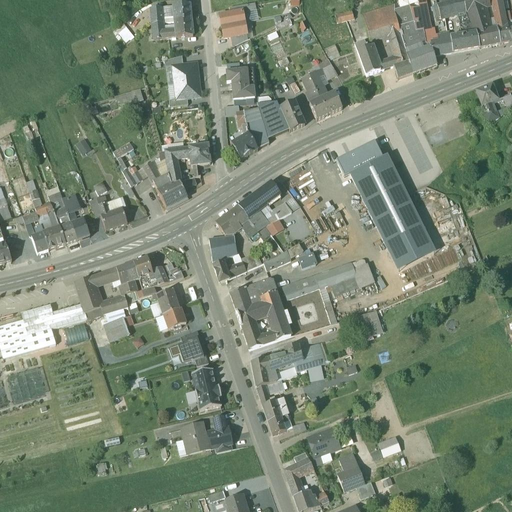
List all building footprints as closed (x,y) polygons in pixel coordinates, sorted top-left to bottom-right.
[(431,29),(424,0),(417,0),(419,7),(420,7),(425,30),(431,29)] [(465,0),(463,1),(466,14),(473,34),(476,34),(491,32),(490,26),(486,9),(482,10),(479,0),(465,0)] [(488,0),(479,0),(482,10),(486,9),(491,7),(488,0)] [(501,0),(492,3),(496,24),(496,25),(505,23),(504,15),(501,1),(501,0)] [(463,1),(437,8),(440,20),(445,19),(444,18),(458,16),(466,14),(463,1)] [(255,5),(229,10),(231,16),(242,14),(248,13),(256,11),(255,5)] [(189,7),(173,8),(174,24),(191,22),(189,7)] [(377,65),(371,48),(357,53),(366,78),(380,73),(391,70),(393,69),(398,81),(413,75),(409,63),(407,64),(405,56),(399,33),(399,32),(394,11),(393,7),(374,13),(361,16),(369,41),(381,38),(388,36),(396,59),(388,61),(377,65)] [(431,29),(425,30),(420,7),(419,7),(414,9),(417,24),(414,24),(416,32),(423,31),(425,41),(435,39),(433,29),(431,29)] [(421,50),(418,51),(415,44),(418,43),(416,32),(414,24),(410,8),(394,11),(399,32),(399,33),(405,56),(407,58),(409,63),(413,75),(436,67),(433,58),(441,56),(438,42),(430,43),(430,42),(420,45),(421,50)] [(161,10),(151,11),(152,26),(162,25),(161,10)] [(337,25),(346,22),(349,31),(354,30),(352,21),(355,20),(352,11),(334,16),(334,17),(330,18),(332,24),(336,23),(337,25)] [(231,16),(220,18),(222,29),(244,25),(250,24),(248,13),(242,14),(231,16)] [(461,36),(448,38),(448,40),(449,40),(453,54),(461,53),(479,50),(476,34),(473,34),(466,14),(458,16),(461,36)] [(191,22),(174,24),(176,40),(193,38),(191,22)] [(162,25),(152,26),(154,42),(164,41),(162,25)] [(244,25),(222,29),(224,40),(230,39),(246,36),(244,25)] [(506,29),(497,30),(499,45),(508,43),(510,43),(508,34),(506,29)] [(491,32),(476,34),(479,50),(499,45),(497,30),(491,32)] [(447,33),(437,35),(438,42),(441,56),(452,54),(449,40),(448,40),(448,38),(447,33)] [(248,42),(246,36),(230,39),(232,49),(248,42)] [(328,58),(338,54),(335,46),(325,50),(328,58)] [(166,69),(183,67),(182,59),(165,62),(166,69)] [(199,82),(197,66),(183,67),(173,69),(175,85),(199,82)] [(247,72),(226,74),(227,85),(232,84),(233,102),(246,101),(254,100),(253,90),(248,90),(247,72)] [(315,74),(302,81),(304,86),(311,83),(311,82),(317,79),(315,74)] [(288,82),(295,95),(301,92),(294,79),(288,82)] [(317,79),(311,82),(311,83),(315,90),(318,98),(325,95),(326,94),(318,79),(317,79)] [(201,99),(199,82),(175,85),(177,102),(187,101),(201,99)] [(311,83),(304,86),(308,94),(315,90),(311,83)] [(491,88),(475,94),(484,115),(489,113),(487,106),(497,102),(491,88)] [(109,100),(112,112),(144,102),(140,90),(109,100)] [(315,90),(308,94),(312,101),(318,98),(315,90)] [(335,95),(328,98),(327,96),(325,95),(318,98),(328,118),(342,111),(335,95)] [(511,103),(509,96),(502,99),(507,109),(508,112),(511,108),(511,103)] [(328,118),(318,98),(312,101),(309,102),(311,106),(309,107),(316,123),(328,118)] [(188,107),(187,101),(177,102),(169,103),(170,109),(188,107)] [(258,106),(260,113),(268,141),(289,132),(280,111),(278,104),(258,106)] [(295,104),(280,111),(289,132),(290,133),(305,127),(295,104)] [(236,109),(224,109),(226,126),(239,124),(237,115),(236,109)] [(507,109),(497,113),(499,120),(508,112),(507,109)] [(260,113),(244,117),(247,129),(248,136),(257,152),(269,146),(268,141),(260,113)] [(489,113),(484,115),(487,123),(495,120),(493,115),(489,113)] [(244,114),(237,115),(239,124),(240,130),(247,129),(244,117),(244,114)] [(248,136),(231,145),(240,161),(257,152),(248,136)] [(78,146),(83,156),(91,152),(86,142),(78,146)] [(114,154),(118,161),(134,151),(130,144),(114,154)] [(349,176),(382,160),(374,144),(337,162),(345,178),(349,176)] [(208,148),(189,150),(190,160),(191,169),(210,166),(208,148)] [(189,150),(164,153),(166,163),(176,162),(190,160),(189,150)] [(164,153),(160,154),(161,163),(154,166),(157,172),(156,173),(161,182),(169,179),(168,174),(166,163),(164,153)] [(382,160),(349,176),(398,273),(435,254),(386,158),(382,160)] [(176,162),(166,163),(168,174),(178,171),(176,162)] [(154,166),(153,164),(145,169),(149,178),(157,193),(170,186),(172,185),(169,179),(161,182),(156,173),(157,172),(154,166)] [(138,173),(143,181),(149,178),(145,169),(138,173)] [(131,189),(137,185),(132,176),(129,172),(128,170),(122,174),(131,189)] [(178,171),(168,174),(169,179),(172,185),(172,187),(182,184),(180,171),(178,171)] [(143,181),(138,173),(132,176),(137,185),(143,181)] [(21,198),(29,195),(23,180),(16,182),(21,198)] [(99,198),(109,194),(105,184),(95,188),(99,198)] [(170,186),(157,193),(166,211),(187,199),(180,186),(172,190),(170,186)] [(269,186),(239,208),(239,209),(259,234),(265,230),(269,227),(266,223),(259,214),(269,207),(266,203),(276,195),(269,186)] [(60,194),(63,202),(70,200),(65,187),(59,190),(60,194)] [(35,210),(42,208),(37,193),(29,195),(35,210)] [(55,196),(48,199),(50,205),(53,213),(54,212),(57,222),(62,220),(68,217),(68,216),(68,215),(65,209),(63,202),(60,194),(55,196)] [(79,197),(82,207),(87,205),(83,195),(79,197)] [(70,200),(63,202),(65,209),(78,205),(75,198),(70,200)] [(97,201),(89,204),(95,221),(101,219),(101,218),(102,217),(99,207),(97,201)] [(122,201),(107,206),(109,215),(122,211),(125,209),(122,201)] [(36,214),(37,218),(47,215),(53,213),(50,205),(42,208),(35,210),(36,214)] [(78,205),(65,209),(68,215),(73,213),(80,211),(78,205)] [(122,211),(109,215),(107,206),(106,205),(99,207),(102,217),(101,218),(101,219),(106,233),(127,226),(122,211)] [(290,216),(284,205),(280,209),(285,218),(290,216)] [(239,209),(215,226),(226,239),(234,238),(243,231),(252,244),(261,238),(264,242),(270,237),(265,230),(259,234),(239,209)] [(280,209),(270,217),(272,218),(276,224),(285,218),(280,209)] [(0,212),(0,224),(12,220),(8,210),(0,212)] [(57,222),(54,212),(53,213),(47,215),(51,228),(54,232),(60,230),(57,222)] [(73,213),(68,215),(68,216),(68,217),(71,226),(77,224),(73,213)] [(36,214),(22,219),(25,227),(39,222),(37,218),(36,214)] [(68,217),(62,220),(63,224),(67,228),(71,226),(68,217)] [(272,218),(266,223),(269,227),(276,224),(272,218)] [(77,224),(71,226),(77,243),(90,239),(84,222),(77,224)] [(60,230),(66,247),(77,243),(71,226),(67,228),(60,230)] [(40,228),(34,230),(37,238),(43,235),(40,228)] [(54,232),(43,235),(49,253),(66,247),(60,230),(54,232)] [(37,238),(31,240),(37,256),(49,253),(43,235),(37,238)] [(226,239),(209,242),(212,264),(232,258),(238,257),(236,251),(234,238),(226,239)] [(0,248),(0,266),(11,264),(5,247),(0,248)] [(287,254),(277,260),(263,266),(266,274),(291,264),(288,256),(287,254)] [(298,261),(302,272),(316,267),(311,256),(298,261)] [(236,266),(225,271),(229,281),(246,274),(241,262),(238,257),(232,258),(236,266)] [(146,261),(133,265),(139,281),(152,277),(151,274),(146,261)] [(225,271),(223,264),(213,268),(219,286),(229,281),(225,271)] [(133,265),(116,271),(108,274),(110,283),(111,285),(119,282),(121,288),(134,283),(139,281),(133,265)] [(350,266),(294,286),(299,298),(320,291),(330,287),(335,300),(359,291),(352,272),(350,266)] [(352,272),(359,291),(374,286),(366,267),(352,272)] [(162,270),(166,279),(170,278),(166,268),(162,270)] [(139,281),(142,293),(169,285),(166,279),(162,270),(151,274),(152,277),(139,281)] [(108,274),(91,279),(94,288),(110,283),(108,274)] [(181,274),(166,279),(169,285),(184,280),(181,274)] [(91,279),(74,285),(81,307),(85,316),(102,310),(101,307),(94,288),(91,279)] [(283,311),(284,311),(281,303),(280,303),(274,289),(272,290),(269,282),(230,296),(236,314),(241,329),(250,352),(290,339),(287,329),(288,329),(290,326),(287,317),(284,315),(283,311)] [(134,283),(121,288),(124,297),(137,294),(134,283)] [(294,285),(282,289),(287,302),(299,298),(294,286),(294,285)] [(157,298),(156,298),(159,306),(163,318),(179,312),(172,292),(157,298)] [(156,295),(134,303),(137,313),(159,306),(156,298),(157,298),(156,295)] [(125,300),(101,307),(102,310),(104,317),(128,310),(125,300)] [(51,309),(24,315),(30,337),(87,322),(85,316),(81,307),(53,315),(51,309)] [(102,310),(85,316),(87,322),(100,318),(104,317),(102,310)] [(104,317),(100,318),(110,345),(130,337),(129,336),(127,330),(124,321),(131,319),(128,310),(104,317)] [(179,312),(163,318),(168,332),(173,330),(174,332),(181,329),(181,328),(186,326),(181,311),(179,312)] [(376,314),(352,322),(358,344),(383,337),(376,314)] [(72,345),(67,330),(31,340),(36,355),(72,345)] [(202,346),(197,334),(181,340),(183,345),(197,340),(199,347),(202,346)] [(199,347),(197,340),(183,345),(169,351),(173,361),(180,358),(183,367),(195,363),(204,359),(199,347)] [(298,348),(285,351),(286,357),(280,359),(283,370),(293,366),(295,371),(297,379),(298,379),(297,376),(324,367),(318,347),(299,353),(298,348)] [(204,359),(195,363),(198,370),(208,365),(206,359),(204,359)] [(280,359),(252,365),(256,390),(264,387),(273,385),(272,380),(271,378),(270,374),(270,371),(277,369),(278,372),(283,370),(280,359)] [(213,371),(191,376),(191,377),(192,377),(196,393),(195,393),(197,405),(198,404),(200,412),(200,413),(221,408),(221,407),(219,399),(220,399),(221,399),(218,388),(216,389),(212,372),(213,372),(213,371)] [(295,371),(279,377),(281,382),(285,381),(286,382),(297,379),(295,371)] [(189,373),(182,374),(183,384),(190,383),(189,373)] [(273,385),(264,387),(267,397),(268,398),(284,392),(281,382),(273,385)] [(264,387),(256,390),(260,399),(267,397),(264,387)] [(267,397),(260,399),(263,408),(270,405),(268,398),(267,397)] [(282,402),(275,404),(281,420),(288,417),(282,402)] [(270,405),(263,408),(268,424),(281,420),(275,404),(270,405)] [(203,418),(205,432),(212,431),(211,420),(220,418),(220,415),(203,418)] [(226,431),(223,420),(214,422),(217,435),(207,437),(208,443),(210,451),(215,450),(230,446),(230,447),(231,446),(228,431),(226,431)] [(281,420),(268,424),(273,438),(285,434),(282,425),(281,420)] [(289,423),(282,425),(285,434),(292,432),(292,430),(289,423)] [(205,444),(201,426),(183,430),(186,442),(184,442),(188,457),(210,452),(210,451),(208,443),(205,444)] [(303,426),(292,430),(292,432),(294,437),(306,432),(303,426)] [(331,433),(309,441),(315,458),(308,460),(308,461),(312,469),(322,466),(320,461),(321,458),(338,451),(331,433)] [(104,443),(106,450),(120,446),(119,440),(104,443)] [(379,446),(384,459),(399,454),(394,441),(379,446)] [(230,446),(215,450),(216,456),(231,452),(230,447),(230,446)] [(373,463),(381,460),(378,453),(369,456),(373,463)] [(305,455),(293,460),(295,467),(296,467),(308,461),(308,460),(305,455)] [(351,458),(339,463),(344,475),(356,470),(351,458)] [(308,461),(296,467),(295,467),(284,472),(289,485),(298,481),(314,472),(312,469),(308,461)] [(344,475),(337,478),(344,495),(356,490),(362,488),(356,470),(344,475)] [(381,483),(384,490),(391,487),(389,480),(381,483)] [(298,481),(289,485),(294,499),(303,496),(298,481)] [(362,488),(356,490),(360,503),(375,497),(371,485),(362,488)] [(223,493),(208,498),(210,505),(225,500),(223,493)] [(303,496),(294,499),(298,511),(311,511),(314,511),(311,503),(308,494),(303,496)] [(325,496),(311,503),(314,511),(329,504),(325,496)] [(242,498),(226,503),(228,511),(247,511),(246,508),(245,508),(242,498)]
